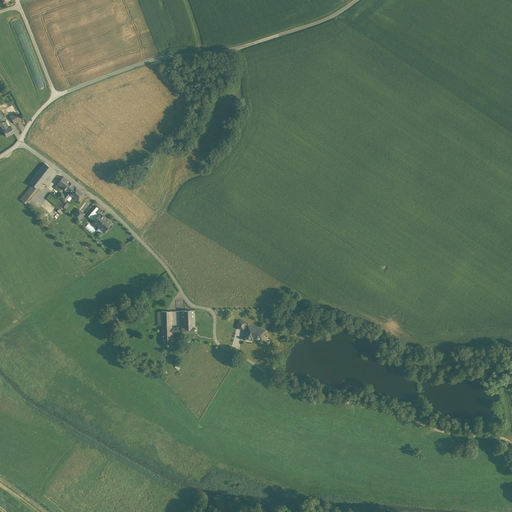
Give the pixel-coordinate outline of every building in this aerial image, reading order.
[(17,113),(10,117),(14,124),(20,120),(17,113)] [(1,125),(0,124),(0,130),(2,129),(3,131),(4,130),(9,127),(6,122),(1,125)] [(9,127),(4,130),(7,137),(15,133),(11,126),(9,127)] [(53,169),(45,163),(30,183),(32,185),(38,189),(43,182),(53,169)] [(53,169),(43,182),(48,186),(58,173),(53,169)] [(76,187),(64,177),(58,184),(68,191),(71,194),(76,187)] [(32,185),(24,195),(29,199),(38,189),(32,185)] [(65,195),(55,187),(52,191),(62,199),(65,195)] [(84,193),(76,187),(71,194),(78,200),(84,193)] [(68,191),(65,195),(62,199),(65,202),(71,194),(68,191)] [(62,199),(54,208),(58,211),(65,202),(62,199)] [(78,209),(73,216),(79,221),(84,214),(78,209)] [(93,217),(89,213),(87,216),(93,222),(100,214),(97,212),(93,217)] [(102,215),(101,214),(100,214),(93,222),(104,232),(108,227),(107,226),(110,222),(105,217),(105,216),(103,215),(102,215)] [(122,322),(114,310),(107,314),(116,326),(122,322)] [(195,311),(181,311),(182,323),(195,323),(195,311)] [(172,312),(161,312),(162,325),(162,328),(172,328),(172,312)] [(249,324),(240,321),(238,328),(247,331),(248,326),(249,324)] [(195,323),(182,323),(182,324),(182,327),(182,333),(195,332),(195,323)] [(248,326),(247,331),(245,338),(252,341),(252,338),(262,341),(264,336),(265,331),(248,326)] [(174,333),(162,333),(163,346),(172,345),(172,336),(174,336),(174,333)]
